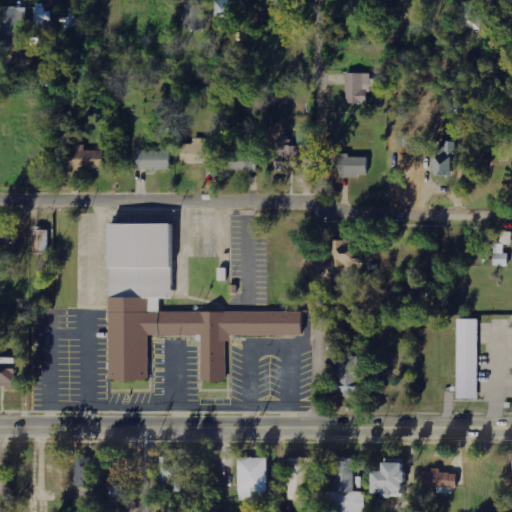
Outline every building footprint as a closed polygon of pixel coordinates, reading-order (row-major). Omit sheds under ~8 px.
[(235,0),(214,0),(215,21),(236,21),(235,0)] [(481,30),(482,1),(461,1),(461,29),(481,30)] [(36,27),(53,27),(53,12),(46,12),(46,3),(36,4),(36,27)] [(205,30),(205,4),(184,5),(185,30),(205,30)] [(0,47),(19,47),(19,59),(22,59),(22,66),(30,66),(30,39),(19,39),(19,24),(28,24),(28,7),(0,6),(0,47)] [(79,8),(61,8),(62,26),(79,26),(79,8)] [(369,73),(347,72),(346,103),(368,104),(369,73)] [(462,107),(462,90),(449,90),(449,107),(462,107)] [(182,164),(214,164),(214,139),(195,139),(194,144),(183,144),(182,164)] [(298,141),(276,141),(276,171),(297,171),(298,141)] [(455,176),(456,141),(443,141),(443,146),(433,146),(432,176),(455,176)] [(69,169),(103,169),(103,151),(84,150),(85,144),(70,144),(69,169)] [(137,169),(170,170),(171,151),(137,150),(137,169)] [(257,171),(257,152),(226,153),(227,172),(257,171)] [(340,155),(340,176),(366,177),(367,156),(340,155)] [(230,332),(230,338),(223,338),(224,377),(199,377),(199,338),(195,338),(195,332),(147,333),(147,376),(107,376),(106,294),(107,294),(107,220),(171,219),(172,295),(158,295),(158,309),(301,308),(301,331),(230,332)] [(33,251),(49,252),(50,230),(33,229),(33,251)] [(511,245),(511,238),(511,232),(502,232),(501,245),(511,245)] [(351,240),(332,240),(333,267),(352,267),(351,240)] [(495,266),(509,266),(509,253),(495,253),(495,266)] [(454,400),(475,400),(475,320),(454,320),(454,400)] [(339,381),(333,381),(333,394),(358,393),(358,356),(339,356),(339,381)] [(0,385),(12,386),(13,364),(0,364),(0,385)] [(97,487),(99,457),(77,456),(76,486),(97,487)] [(182,491),(182,456),(160,456),(160,491),(182,491)] [(269,504),(268,458),(239,458),(240,505),(269,504)] [(317,458),(290,458),(289,501),(308,502),(309,467),(317,467),(317,458)] [(371,493),(382,493),(382,496),(405,496),(405,471),(401,471),(401,460),(382,460),(382,472),(372,471),(371,493)] [(456,474),(440,473),(440,471),(424,471),(423,487),(439,488),(438,494),(455,494),(456,474)]
